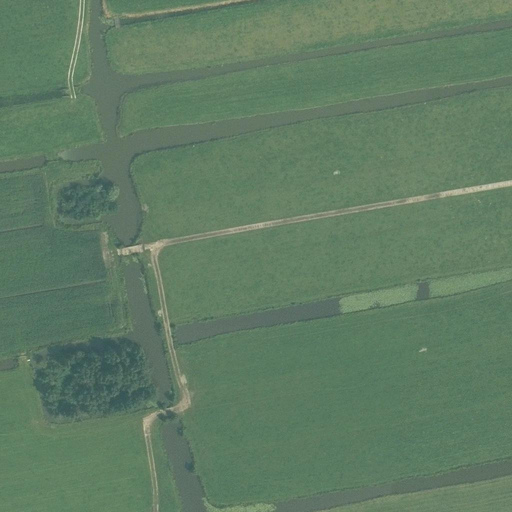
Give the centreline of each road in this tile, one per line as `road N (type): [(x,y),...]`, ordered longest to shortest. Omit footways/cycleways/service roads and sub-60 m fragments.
road 1 (track): [(152,245),(511,183)]
road 2 (track): [(154,511),(145,421),(182,405),(152,245)]
